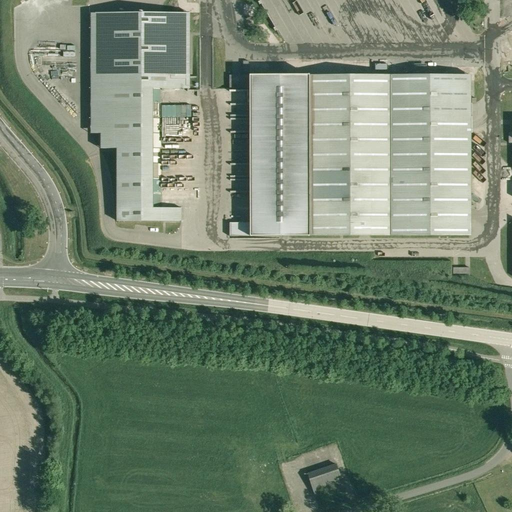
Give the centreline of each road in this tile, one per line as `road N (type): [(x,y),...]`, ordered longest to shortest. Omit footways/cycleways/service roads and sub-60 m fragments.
road 1 (secondary): [(0,277),(511,340)]
road 2 (unclassified): [(349,511),(475,474),(511,434)]
road 3 (unknown): [(292,53),(298,230)]
